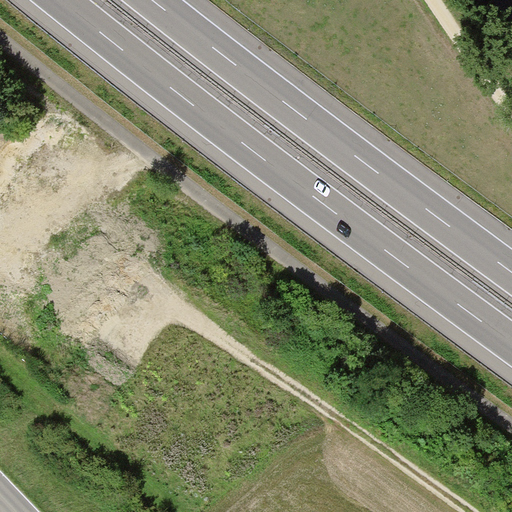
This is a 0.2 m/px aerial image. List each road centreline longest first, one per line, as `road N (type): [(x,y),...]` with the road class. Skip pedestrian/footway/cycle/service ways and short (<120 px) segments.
road 1 (track): [(511,433),(0,40)]
road 2 (motorway): [(58,0),(511,344)]
road 3 (motorway): [(511,267),(155,0)]
road 4 (track): [(466,511),(324,415),(294,401),(263,400)]
road 5 (track): [(511,112),(434,0)]
